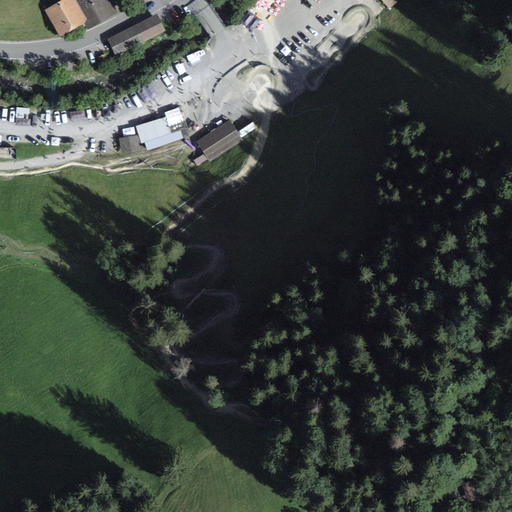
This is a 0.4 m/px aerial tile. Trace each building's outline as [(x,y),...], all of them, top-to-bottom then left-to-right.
[(81,21),(68,0),(67,0),(49,11),(61,32),(81,21)] [(75,0),(88,23),(113,9),(107,0),(75,0)] [(156,18),(111,41),(117,53),(162,31),(156,18)] [(171,134),(166,119),(137,128),(141,143),(171,134)] [(211,156),(236,139),(232,133),(235,131),(229,121),(198,142),(204,151),(207,149),(211,156)] [(137,148),(135,138),(122,140),(123,151),(137,148)] [(0,159),(15,160),(16,148),(0,148),(0,159)] [(478,493),(479,478),(464,477),(463,492),(478,493)]
